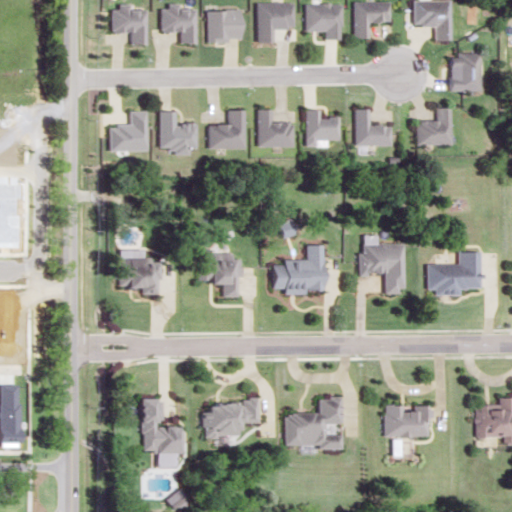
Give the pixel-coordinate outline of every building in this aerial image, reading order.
[(384,0),(348,0),(349,37),(363,37),(363,19),(384,19),(384,0)] [(443,38),(442,0),(406,0),(407,23),(427,23),(427,38),(443,38)] [(250,41),(266,40),(266,26),(287,26),(287,1),(250,1),(250,41)] [(299,28),(318,29),(318,37),(336,37),(336,2),(299,1),(299,28)] [(472,52),(440,51),(440,89),(472,89),(472,52)] [(409,118),(409,143),(443,143),(443,106),(428,106),(428,118),(409,118)] [(286,144),(286,119),(265,119),(265,107),(249,107),(249,144),(286,144)] [(331,138),(331,115),(313,115),(313,107),(298,107),(298,138),(331,138)] [(383,144),(383,124),(362,124),(362,107),(348,107),(348,144),(383,144)] [(237,108),(219,108),(219,123),(199,123),(199,147),(237,147),(237,108)] [(139,149),(139,109),(121,109),(121,121),(103,121),(103,149),(139,149)] [(318,244),(301,244),(301,258),(276,258),(276,265),(265,265),(265,290),(318,290),(318,244)] [(420,261),(420,291),(475,290),(475,250),(451,250),(451,260),(420,261)] [(196,282),(215,282),(215,296),(232,296),(232,253),(196,253),(196,282)] [(470,435),(496,435),(496,441),(506,441),(506,395),(491,395),(491,403),(470,403),(470,435)] [(133,397),(133,450),(174,450),(174,424),(149,424),(149,397),(133,397)] [(423,403),(377,402),(377,435),(422,435),(423,403)]
